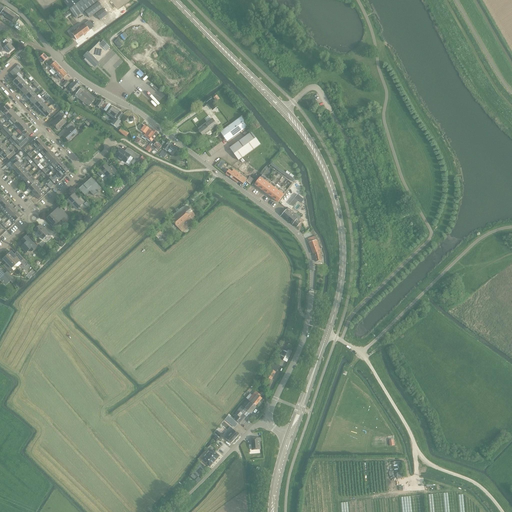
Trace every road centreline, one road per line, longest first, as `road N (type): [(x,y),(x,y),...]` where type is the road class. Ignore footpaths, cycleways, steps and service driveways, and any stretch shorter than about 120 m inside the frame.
road 1 (unclassified): [(269,422),(307,324),(306,246),(280,218),(113,98)]
road 2 (secondary): [(327,333),(344,256),(329,178),(285,111),(175,0)]
road 3 (track): [(503,511),(477,484),(421,456),(359,352)]
road 4 (unknown): [(374,239),(382,251),(395,241),(383,186),(362,125),(341,127)]
road 5 (unclassified): [(172,511),(269,422)]
road 6 (residential): [(85,170),(0,80)]
